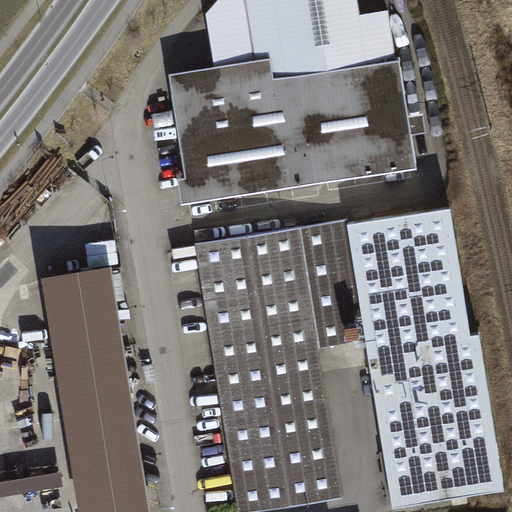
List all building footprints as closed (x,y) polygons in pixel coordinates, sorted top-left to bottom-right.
[(169,72),(172,92),(273,77),(270,56),(169,72)] [(273,77),(172,92),(189,201),(416,165),(399,57),(273,77)] [(450,206),(347,222),(366,339),(392,505),(503,488),(479,331),(470,333),(450,206)] [(347,219),(196,242),(238,511),(240,511),(341,496),(318,346),(366,339),(347,222),(347,219)] [(134,511),(97,271),(56,278),(93,511),(134,511)] [(0,496),(61,484),(62,493),(76,490),(72,468),(0,482),(0,496)]
